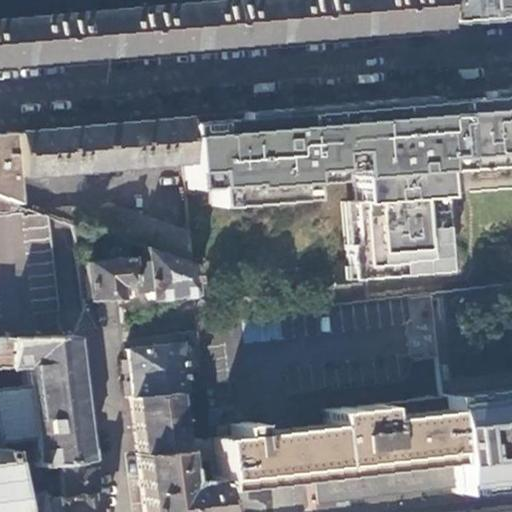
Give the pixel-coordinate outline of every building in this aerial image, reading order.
[(0,61),(438,24),(437,20),(435,0),(203,0),(0,17),(0,61)] [(511,15),(511,0),(435,0),(437,20),(511,15)] [(511,87),(177,116),(181,159),(183,188),(206,186),(208,205),(237,203),(236,193),(273,190),(274,199),(302,197),(301,181),(300,174),(329,171),(329,170),(328,163),(348,161),(349,168),(349,172),(352,199),(346,200),(350,243),(343,243),(345,265),(355,265),(356,277),(433,270),(432,257),(442,257),(442,255),(438,209),(435,209),(433,193),(436,193),(433,160),(468,157),(469,165),(511,161),(511,87)] [(181,159),(177,116),(0,132),(0,197),(17,204),(14,173),(181,159)] [(328,163),(329,170),(349,168),(348,161),(328,163)] [(330,178),(329,171),(300,174),(301,181),(330,178)] [(274,199),(273,190),(236,193),(237,203),(274,199)] [(350,243),(346,200),(339,201),(343,243),(350,243)] [(137,246),(188,264),(190,264),(187,230),(109,203),(49,207),(49,215),(137,246)] [(144,298),(192,293),(188,264),(137,246),(140,263),(126,264),(127,288),(127,289),(141,289),(144,298)] [(447,268),(446,255),(442,255),(442,257),(432,257),(433,270),(443,269),(447,268)] [(127,288),(126,264),(126,258),(81,261),(86,295),(116,294),(116,289),(127,288)] [(356,277),(355,265),(345,265),(345,264),(341,265),(342,278),(356,277)] [(81,421),(69,336),(0,336),(0,340),(0,367),(20,366),(23,387),(0,389),(0,438),(29,436),(32,463),(29,463),(29,466),(41,464),(54,463),(86,458),(81,421)] [(184,390),(177,343),(121,349),(123,366),(127,396),(172,391),(184,390)] [(511,385),(439,394),(439,397),(450,485),(451,493),(452,493),(452,487),(457,486),(484,483),(491,482),(495,483),(500,484),(505,484),(510,484),(511,483),(511,385)] [(172,391),(127,396),(131,426),(134,452),(178,447),(172,391)] [(450,485),(439,397),(323,410),(324,424),(268,430),(249,432),(248,423),(229,425),(230,437),(209,439),(211,459),(213,479),(214,487),(235,484),(273,481),(287,479),(310,476),(313,501),(374,494),(375,500),(380,499),(390,498),(389,492),(450,485)] [(211,459),(209,439),(208,437),(192,438),(192,448),(199,447),(200,460),(211,459)] [(18,442),(0,443),(0,458),(0,461),(2,470),(21,467),(18,442)] [(217,511),(214,487),(213,479),(187,482),(182,480),(179,453),(184,452),(184,446),(178,447),(134,452),(142,511),(217,511)] [(0,511),(10,511),(7,496),(2,470),(0,461),(0,458),(0,511)] [(92,511),(86,458),(54,463),(59,496),(32,499),(31,491),(7,496),(10,511),(92,511)]
